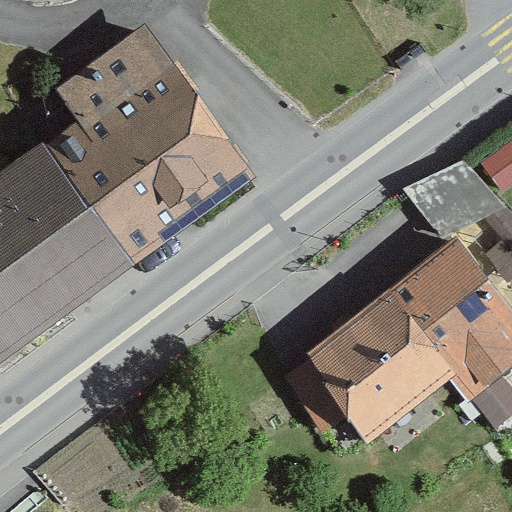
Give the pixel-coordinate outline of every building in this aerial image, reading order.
[(80,115),(45,141),(135,265),(258,176),(148,25),(60,89),(80,115)] [(0,364),(135,265),(45,141),(0,173),(0,364)] [(511,141),(486,162),(508,190),(511,186),(511,141)] [(467,162),(407,189),(445,236),(508,208),(467,162)] [(511,375),(511,299),(466,239),(283,377),(327,435),(349,419),(372,449),(461,381),(477,402),(511,375)]
